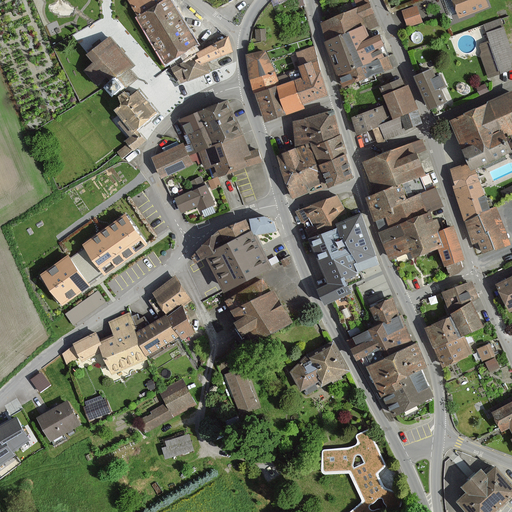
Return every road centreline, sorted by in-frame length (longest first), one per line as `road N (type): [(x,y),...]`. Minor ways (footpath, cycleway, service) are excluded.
road 1 (tertiary): [(405,302),(362,190),(311,0)]
road 2 (tertiary): [(282,204),(319,303),(401,456)]
road 3 (residential): [(246,85),(183,108),(149,150),(150,170),(191,242)]
road 4 (residential): [(475,271),(427,122)]
road 5 (unclassified): [(120,304),(0,396)]
road 6 (tertiary): [(440,434),(440,393),(405,302)]
road 7 (residential): [(427,122),(375,0)]
road 8 (tertiary): [(246,85),(282,204)]
